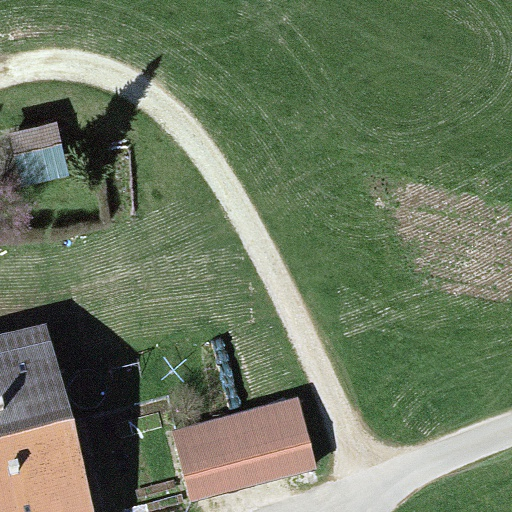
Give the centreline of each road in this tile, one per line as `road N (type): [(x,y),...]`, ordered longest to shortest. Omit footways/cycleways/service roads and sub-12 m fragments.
road 1 (track): [(402,470),(378,451),(304,345),(211,167),(140,94),(70,69),(0,74)]
road 2 (unclassified): [(511,434),(402,470),(366,511)]
